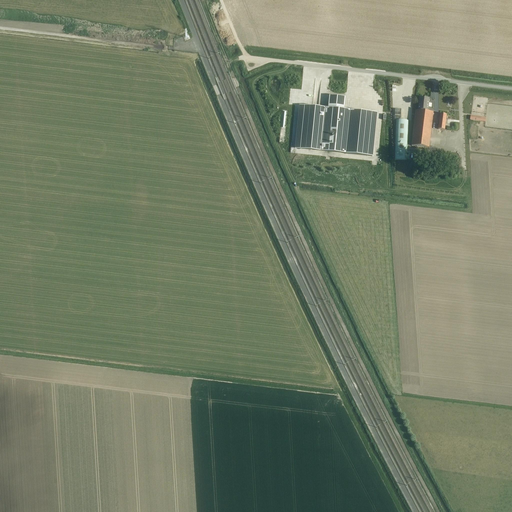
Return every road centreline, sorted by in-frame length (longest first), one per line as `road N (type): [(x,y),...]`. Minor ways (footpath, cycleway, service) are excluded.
road 1 (track): [(237,87),(301,236),(439,511)]
road 2 (track): [(511,89),(245,57),(227,62)]
road 3 (track): [(0,27),(168,47)]
